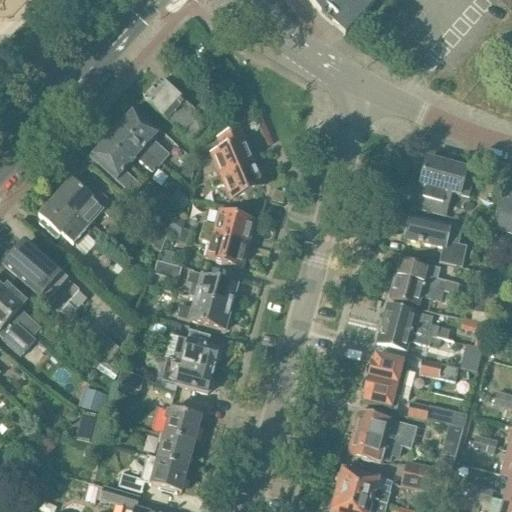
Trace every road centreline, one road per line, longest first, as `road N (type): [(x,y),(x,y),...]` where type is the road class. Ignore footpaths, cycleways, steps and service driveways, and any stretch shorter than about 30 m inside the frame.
road 1 (residential): [(247,511),(363,89)]
road 2 (secondary): [(0,156),(137,0)]
road 3 (residential): [(511,144),(363,89)]
road 4 (residential): [(363,89),(241,0)]
